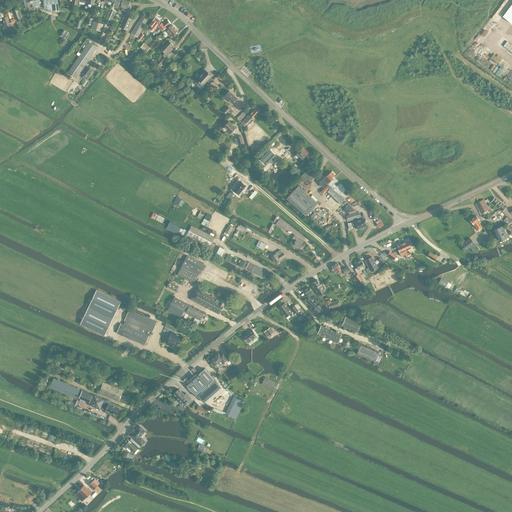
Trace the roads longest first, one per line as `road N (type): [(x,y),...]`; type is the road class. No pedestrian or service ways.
road 1 (tertiary): [(39,511),(135,412),(235,327),(309,275),(409,222)]
road 2 (unclassified): [(153,0),(181,16),(409,222)]
